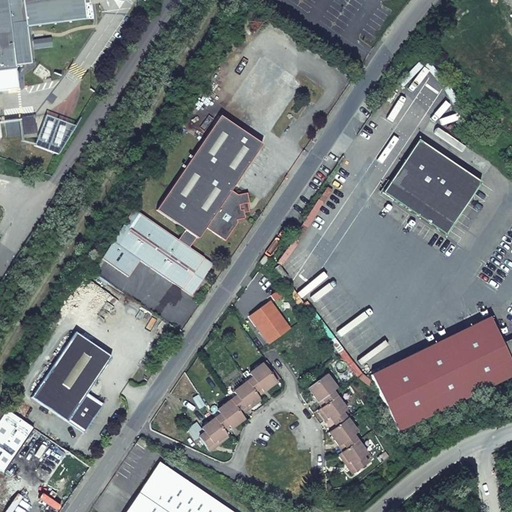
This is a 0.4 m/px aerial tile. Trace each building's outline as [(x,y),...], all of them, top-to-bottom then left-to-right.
[(0,0),(0,70),(14,69),(15,69),(9,24),(26,21),(27,26),(87,19),(85,4),(83,0),(0,0)] [(14,69),(0,70),(0,90),(16,89),(14,69)] [(21,118),(23,134),(36,133),(34,116),(21,118)] [(219,116),(156,210),(164,216),(198,239),(205,228),(224,242),(237,224),(236,220),(245,219),(243,213),(243,210),(240,211),(239,205),(247,204),(249,203),(247,193),(237,195),(231,190),(262,145),(219,116)] [(4,120),(6,136),(19,135),(17,118),(4,120)] [(488,188),(417,140),(382,193),(453,241),(488,188)] [(249,212),(247,204),(239,205),(240,211),(243,210),(243,213),(249,212)] [(203,258),(139,214),(117,246),(139,261),(181,290),(191,296),(213,264),(203,258)] [(106,262),(128,277),(139,261),(117,246),(106,262)] [(259,263),(263,266),(268,258),(265,256),(261,261),(261,260),(259,263)] [(511,339),(502,344),(489,317),(370,375),(398,432),(511,376),(511,339)] [(87,393),(111,357),(74,332),(30,398),(83,433),(103,404),(87,393)] [(262,364),(249,374),(252,378),(246,382),(254,392),(263,386),(266,389),(276,382),(262,364)] [(325,375),(308,388),(315,398),(319,395),(326,404),(336,397),(332,391),(336,388),(325,375)] [(236,396),(230,401),(237,411),(247,404),(250,408),(260,400),(257,396),(254,392),(246,382),(233,392),(236,396)] [(263,386),(254,392),(257,396),(266,389),(263,386)] [(319,395),(315,398),(322,407),(326,404),(319,395)] [(322,407),(318,410),(325,420),(329,417),(336,427),(346,419),(342,413),(346,410),(336,397),(326,404),(322,407)] [(220,415),(214,419),(222,429),(231,422),(234,426),(244,419),(240,415),(237,411),(230,401),(216,411),(220,415)] [(247,404),(237,411),(240,415),(250,408),(247,404)] [(6,411),(0,419),(0,470),(3,473),(33,429),(6,411)] [(329,417),(325,420),(332,430),(336,427),(329,417)] [(204,433),(198,437),(206,447),(215,440),(218,444),(228,437),(224,433),(222,429),(214,419),(201,429),(204,433)] [(332,430),(328,432),(336,443),(340,440),(347,449),(357,441),(352,436),(357,432),(346,419),(336,427),(332,430)] [(231,422),(222,429),(224,433),(234,426),(231,422)] [(3,473),(0,477),(0,511),(27,511),(68,453),(33,429),(3,473)] [(148,444),(139,438),(136,444),(144,449),(148,444)] [(215,440),(206,447),(208,451),(218,444),(215,440)] [(340,440),(336,443),(342,451),(342,452),(347,449),(340,440)] [(342,451),(338,454),(346,465),(350,461),(357,471),(367,463),(363,457),(367,454),(357,441),(347,449),(342,452),(342,451)] [(350,461),(346,465),(353,474),(357,471),(350,461)] [(125,511),(231,511),(159,463),(125,511)]
